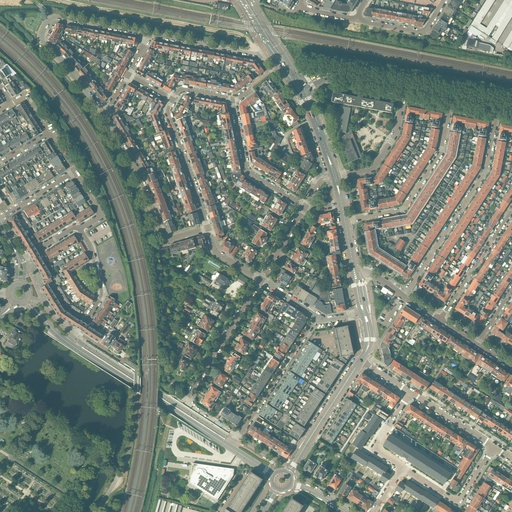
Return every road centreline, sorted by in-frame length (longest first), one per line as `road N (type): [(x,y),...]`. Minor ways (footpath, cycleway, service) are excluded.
road 1 (residential): [(148,34),(58,17),(43,28),(41,41),(102,112)]
road 2 (residential): [(402,297),(486,170),(497,107)]
road 3 (residential): [(260,280),(184,401),(238,436)]
road 4 (track): [(252,54),(236,32),(60,0)]
road 5 (tertiary): [(231,448),(69,343)]
road 6 (residential): [(102,112),(164,240),(207,227)]
road 7 (residential): [(453,97),(441,152),(403,210),(344,221)]
road 8 (residential): [(316,316),(238,436)]
road 9 (residential): [(232,99),(246,170),(304,207)]
road 10 (residential): [(207,227),(167,110),(171,99)]
road 11 (tertiary): [(289,473),(360,360)]
road 12 (residential): [(511,210),(438,320)]
road 13 (residential): [(401,468),(456,502),(493,447)]
road 14 (residential): [(334,176),(372,169),(396,132),(404,89)]
